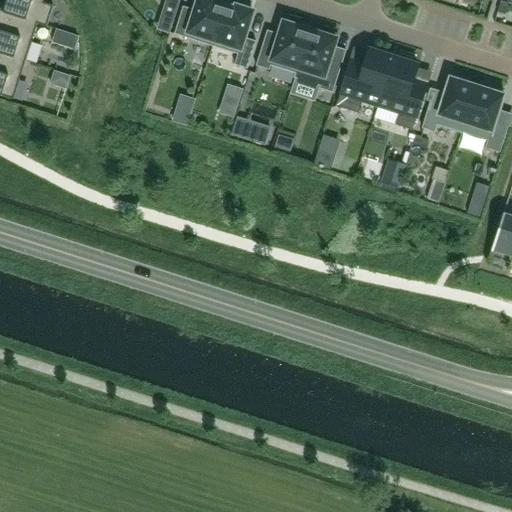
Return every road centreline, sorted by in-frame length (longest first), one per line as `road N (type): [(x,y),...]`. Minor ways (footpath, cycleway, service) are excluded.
road 1 (primary): [(495,389),(0,231)]
road 2 (residential): [(511,68),(365,25)]
